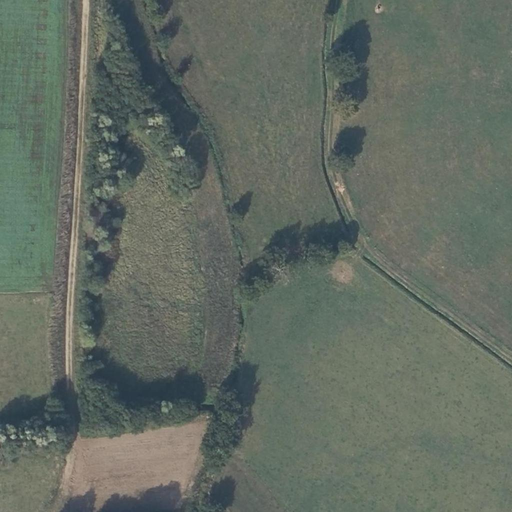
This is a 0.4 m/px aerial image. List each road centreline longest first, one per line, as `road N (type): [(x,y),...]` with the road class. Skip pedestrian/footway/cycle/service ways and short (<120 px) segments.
road 1 (track): [(82,0),(61,383),(76,499),(201,491),(245,511)]
road 2 (track): [(511,358),(362,241),(332,167),(336,0)]
